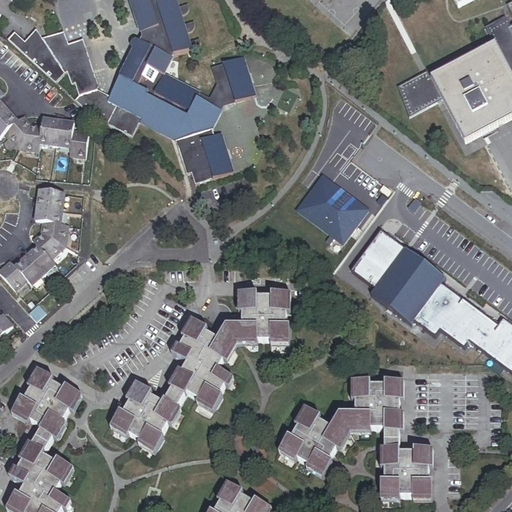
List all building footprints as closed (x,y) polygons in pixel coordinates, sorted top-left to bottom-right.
[(212,131),(224,108),(255,98),(243,60),(211,70),(217,87),(210,100),(165,77),(159,74),(167,59),(173,62),(175,57),(191,52),(195,51),(197,50),(199,48),(200,46),(200,44),(200,42),(199,41),(189,44),(186,35),(189,33),(191,32),(193,30),(194,29),(194,26),(194,25),(194,23),(184,26),(181,18),(184,16),(186,15),(188,13),(188,12),(189,11),(189,9),(189,7),(188,6),(178,9),(175,0),(174,0),(158,5),(157,2),(163,0),(148,0),(153,13),(135,19),(142,40),(141,43),(138,43),(136,43),(135,43),(134,44),(133,45),(132,46),(132,48),(132,49),(133,50),(134,52),(147,59),(144,66),(131,59),(111,99),(98,92),(86,55),(88,54),(84,42),(69,47),(65,34),(43,41),(37,32),(25,44),(15,35),(8,42),(56,86),(67,74),(71,87),(75,86),(79,99),(75,103),(105,130),(107,127),(133,140),(140,125),(177,145),(187,176),(192,175),(195,186),(232,175),(220,137),(215,139),(212,131)] [(148,0),(131,0),(129,1),(135,19),(153,13),(148,0)] [(453,0),(458,9),(475,0),(453,0)] [(511,28),(511,29),(506,19),(485,30),(494,47),(497,46),(500,44),(507,57),(511,54),(511,28)] [(466,145),(511,120),(511,74),(505,62),(497,46),(494,47),(432,80),(443,102),(466,145)] [(147,59),(134,52),(131,59),(144,66),(147,59)] [(159,74),(165,77),(173,62),(167,59),(159,74)] [(428,73),(398,89),(413,118),(443,102),(432,80),(428,73)] [(0,140),(5,136),(18,124),(7,113),(0,119),(0,140)] [(20,150),(31,129),(23,120),(18,124),(5,136),(15,147),(20,150)] [(56,149),(59,124),(44,123),(43,130),(41,148),(56,149)] [(73,134),(74,126),(59,124),(56,149),(71,151),(73,134)] [(41,148),(43,130),(31,129),(20,150),(27,153),(41,154),(41,148)] [(85,160),(88,135),(73,134),(71,151),(70,158),(85,160)] [(391,192),(384,187),(380,191),(388,197),(391,192)] [(62,212),(64,198),(39,195),(38,201),(37,209),(62,212)] [(416,212),(422,204),(416,199),(410,207),(416,212)] [(61,227),(62,212),(37,209),(36,225),(43,225),(61,227)] [(67,241),(68,228),(61,227),(43,225),(42,237),(63,247),(67,241)] [(377,291),(407,251),(381,232),(352,273),(376,291),(377,291)] [(60,255),(63,247),(42,237),(34,245),(38,250),(51,263),(60,255)] [(51,263),(38,250),(28,260),(45,279),(55,268),(51,263)] [(414,322),(441,286),(442,286),(446,280),(427,266),(407,251),(377,291),(376,291),(372,297),(412,327),(414,323),(414,322)] [(45,279),(28,260),(17,270),(29,283),(34,289),(45,279)] [(29,283),(17,270),(12,265),(1,275),(18,293),(29,283)] [(441,331),(463,302),(442,286),(441,286),(414,322),(414,323),(436,339),(441,332),(441,331)] [(121,415),(113,428),(157,454),(165,441),(163,440),(188,397),(216,413),(224,400),(221,398),(231,380),(219,373),(235,345),(291,345),(291,329),(287,330),(287,297),(272,297),(272,300),(258,300),(258,297),(243,296),(243,329),(227,329),(219,343),(207,336),(209,333),(195,325),(175,359),(187,366),(163,407),(152,400),(154,397),(140,389),(124,417),(121,415)] [(453,341),(475,310),(463,302),(441,331),(441,332),(453,341)] [(470,343),(487,319),(475,310),(453,341),(465,350),(470,343)] [(0,339),(12,328),(2,317),(0,318),(0,339)] [(482,352),(499,328),(487,319),(470,343),(482,352)] [(511,361),(511,357),(503,351),(511,338),(511,327),(504,322),(499,328),(482,352),(505,370),(511,361)] [(511,357),(511,338),(503,351),(511,357)] [(57,466),(44,459),(79,398),(66,390),(65,393),(53,386),(55,383),(41,376),(25,404),(21,402),(14,415),(43,431),(13,482),(26,490),(20,499),(17,497),(9,511),(11,511),(63,511),(69,504),(56,496),(71,471),(58,463),(57,466)] [(371,385),(356,385),(356,417),(340,417),(332,431),(320,424),(322,421),(308,413),(292,441),(289,440),(281,453),(325,479),(333,466),(331,465),(349,433),(385,433),(385,485),(381,485),(381,500),(433,501),(433,486),(429,485),(430,453),(415,453),(415,456),(401,456),(401,386),(386,385),(386,389),(372,388),(371,385)] [(268,511),(269,511),(256,503),(254,506),(242,499),(244,496),(230,488),(216,511),(268,511)]
